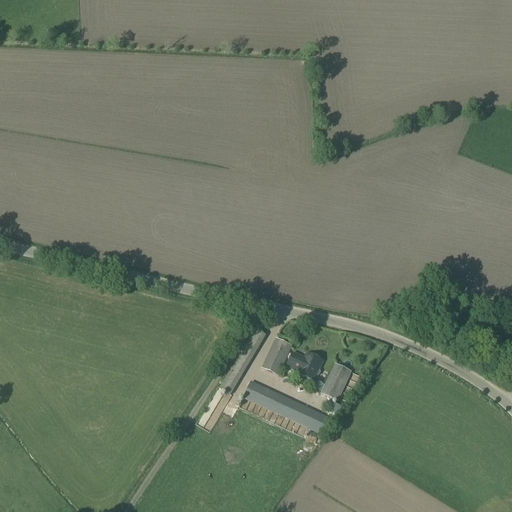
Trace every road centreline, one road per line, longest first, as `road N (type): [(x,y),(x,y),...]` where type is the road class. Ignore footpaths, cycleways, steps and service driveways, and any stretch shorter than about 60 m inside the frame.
road 1 (unclassified): [(0,244),(264,309)]
road 2 (unclassified): [(264,309),(412,348),(454,366),(511,410)]
road 3 (residential): [(128,511),(264,309)]
